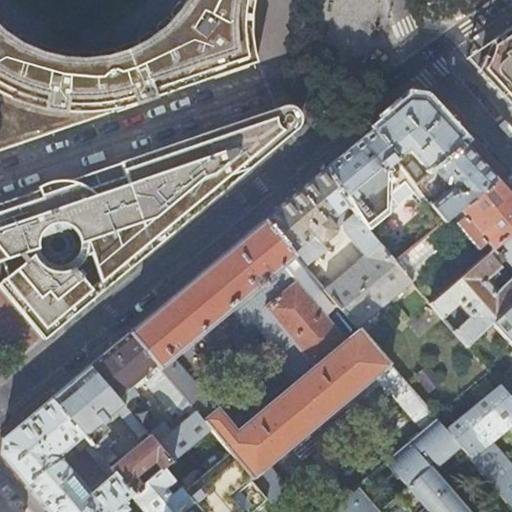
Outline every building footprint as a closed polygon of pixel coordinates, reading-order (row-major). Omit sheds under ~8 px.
[(189,0),(179,14),(164,30),(152,39),(129,52),(111,58),(93,61),(75,62),(62,61),(49,58),(35,53),(22,47),(3,34),(0,32),(0,151),(46,136),(85,122),(122,110),(221,76),(257,63),(254,52),(252,43),(251,31),(251,16),(253,4),(254,0),(189,0)] [(511,25),(490,40),(477,70),(511,107),(511,25)] [(394,112),(373,130),(400,166),(404,162),(399,156),(407,150),(429,174),(464,144),(459,140),(437,116),(424,101),(409,100),(394,112)] [(106,168),(0,204),(0,283),(45,338),(100,293),(156,246),(187,220),(299,127),(301,123),(302,119),(302,114),(298,109),(293,106),(285,106),(193,138),(106,168)] [(359,142),(327,168),(355,212),(368,232),(390,213),(389,195),(410,177),(403,169),(400,166),(373,130),(359,142)] [(480,162),(464,144),(429,174),(424,178),(415,185),(418,188),(423,195),(434,187),(433,186),(441,181),(458,184),(461,187),(451,188),(431,204),(443,221),(458,210),(496,179),(480,162)] [(411,162),(403,169),(410,177),(415,185),(424,178),(411,162)] [(368,232),(355,212),(327,168),(294,196),(264,220),(305,267),(325,249),(320,242),(323,242),(336,231),(336,228),(343,222),(343,232),(363,255),(323,289),(357,327),(410,282),(393,261),(368,232)] [(389,195),(390,213),(418,188),(415,185),(410,177),(389,195)] [(511,196),(496,179),(458,210),(463,218),(455,225),(476,251),(485,244),(491,251),(494,248),(511,232),(511,196)] [(264,220),(257,226),(226,251),(136,327),(129,333),(159,368),(230,308),(239,319),(246,313),(290,366),(284,372),(293,383),(235,432),(217,411),(214,412),(190,384),(183,374),(176,367),(165,375),(180,393),(210,429),(230,453),(251,478),(279,511),(308,511),(268,463),(370,374),(387,394),(391,390),(426,430),(437,421),(436,419),(357,327),(323,289),(305,267),(264,220)] [(511,232),(494,248),(511,268),(511,232)] [(445,251),(429,233),(393,261),(410,282),(447,252),(446,251),(445,251)] [(487,254),(429,304),(465,346),(492,321),(511,302),(511,282),(510,280),(494,294),(484,282),(499,268),(487,254)] [(511,376),(501,386),(511,399),(511,302),(492,321),(511,342),(511,376)] [(159,368),(129,333),(109,350),(90,365),(123,405),(137,393),(134,389),(137,387),(134,383),(139,379),(142,382),(145,381),(172,413),(175,410),(180,416),(187,410),(191,415),(156,445),(171,462),(210,429),(180,393),(165,375),(159,368)] [(70,382),(51,398),(98,453),(112,440),(106,432),(109,429),(104,422),(119,410),(141,437),(146,432),(123,405),(90,365),(70,382)] [(511,464),(492,441),(508,429),(511,433),(511,399),(501,386),(446,431),(460,447),(511,507),(511,464)] [(12,467),(49,511),(109,511),(131,494),(110,468),(98,453),(51,398),(47,401),(2,439),(1,448),(1,454),(12,467)] [(426,430),(390,460),(409,483),(379,509),(382,511),(469,511),(432,468),(434,465),(436,467),(460,447),(446,431),(437,421),(426,430)] [(165,466),(171,462),(156,445),(149,436),(110,468),(131,494),(149,480),(142,471),(155,461),(161,469),(163,468),(165,466)] [(251,511),(267,500),(249,479),(251,478),(230,453),(182,492),(190,502),(178,511),(251,511)] [(125,506),(133,500),(143,511),(178,511),(190,502),(182,492),(179,489),(171,496),(165,488),(173,481),(163,468),(161,469),(149,480),(131,494),(109,511),(124,511),(127,510),(125,506)] [(382,511),(379,509),(360,486),(328,511),(382,511)]
